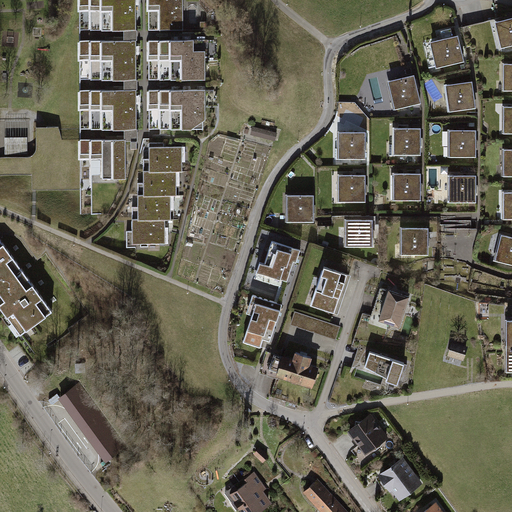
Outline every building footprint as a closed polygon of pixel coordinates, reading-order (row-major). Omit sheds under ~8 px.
[(91,30),(90,0),(79,0),(80,30),(91,30)] [(101,5),(101,0),(90,0),(91,30),(112,30),(112,5),(101,5)] [(136,30),(135,0),(101,0),(101,5),(112,5),(112,30),(136,30)] [(148,0),(148,29),(183,30),(182,0),(148,0)] [(511,18),(496,22),(502,47),(511,44),(511,18)] [(457,36),(431,42),(437,67),(463,60),(457,36)] [(91,79),(91,40),(80,40),(80,80),(91,79)] [(102,54),(101,40),(91,40),(91,79),(113,79),(112,54),(102,54)] [(136,79),(136,40),(101,40),(102,54),(112,54),(113,79),(136,79)] [(160,80),(160,40),(149,40),(149,80),(160,80)] [(171,54),(171,40),(160,40),(160,80),(182,79),(182,54),(171,54)] [(205,79),(205,40),(171,40),(171,54),(182,54),(182,79),(205,79)] [(413,75),(389,81),(395,108),(420,102),(413,75)] [(471,82),(446,85),(450,110),(475,107),(471,82)] [(136,129),(136,89),(101,90),(102,104),(113,104),(113,129),(136,129)] [(160,129),(160,89),(149,90),(149,129),(160,129)] [(171,104),(171,89),(160,89),(160,129),(182,129),(182,104),(171,104)] [(205,119),(205,89),(171,89),(171,104),(182,104),(182,129),(194,129),(194,126),(205,119)] [(91,129),(91,90),(80,90),(80,129),(91,129)] [(102,104),(101,90),(91,90),(91,129),(113,129),(113,104),(102,104)] [(0,174),(5,174),(32,174),(32,189),(34,189),(36,189),(80,189),(80,179),(80,139),(62,139),(59,126),(46,127),(43,127),(36,127),(36,148),(35,151),(33,154),(30,156),(27,156),(5,157),(0,157),(0,174)] [(276,133),(253,127),(251,134),(274,140),(276,133)] [(420,128),(395,128),(395,144),(390,144),(390,155),(398,155),(398,153),(420,153),(420,128)] [(475,130),(450,130),(450,155),(475,155),(475,130)] [(364,132),(339,132),(339,148),(335,148),(335,159),(339,159),(339,157),(365,157),(364,132)] [(5,149),(27,149),(27,137),(5,137),(5,149)] [(91,153),(91,139),(80,139),(80,179),(92,179),(102,179),(102,153),(91,153)] [(126,141),(125,139),(91,139),(91,153),(102,153),(102,179),(126,178),(126,141)] [(143,169),(143,171),(176,171),(182,171),(182,146),(163,147),(163,143),(149,143),(149,159),(143,159),(143,169)] [(138,182),(138,195),(171,195),(176,195),(176,171),(143,171),(143,182),(138,182)] [(420,173),(395,173),(395,198),(420,198),(420,173)] [(365,175),(339,175),(339,200),(365,200),(365,175)] [(475,175),(450,175),(450,200),(475,200),(475,175)] [(132,206),(132,219),(165,219),(171,219),(171,195),(138,195),(138,206),(132,206)] [(313,195),(287,195),(288,220),(313,220),(313,195)] [(141,247),(141,243),(165,243),(165,219),(132,219),(132,230),(126,230),(126,247),(141,247)] [(372,220),(346,220),(346,245),(372,245),(372,220)] [(429,227),(404,227),(404,253),(415,253),(429,253),(429,247),(429,231),(429,227)] [(511,236),(502,235),(496,259),(511,263),(511,236)] [(0,286),(23,270),(0,238),(0,286)] [(260,262),(257,271),(271,275),(269,283),(285,288),(294,262),(296,262),(300,250),(272,241),(265,264),(260,262)] [(324,266),(311,305),(333,313),(340,291),(345,292),(348,283),(345,282),(347,274),(324,266)] [(52,310),(23,270),(0,286),(0,299),(1,301),(0,302),(0,306),(12,322),(15,320),(23,331),(52,310)] [(408,296),(389,290),(380,319),(399,325),(408,296)] [(270,341),(282,304),(253,294),(249,306),(260,309),(257,320),(251,318),(243,341),(260,347),(263,339),(270,341)] [(339,326),(295,312),(291,324),(335,339),(339,326)] [(466,348),(453,343),(449,354),(462,358),(466,348)] [(397,383),(404,362),(370,351),(365,366),(386,377),(386,378),(386,379),(397,383)] [(284,356),(274,353),(269,367),(279,370),(278,374),(310,385),(316,367),(308,365),(311,357),(296,352),(293,359),(284,356)] [(124,447),(78,384),(60,397),(106,460),(124,447)] [(52,403),(60,397),(57,393),(49,399),(52,403)] [(355,426),(350,430),(360,444),(362,443),(368,451),(386,437),(370,415),(361,422),(356,421),(355,426)] [(267,455),(259,448),(255,453),(263,460),(267,455)] [(402,459),(380,475),(390,489),(393,488),(398,495),(409,488),(413,488),(420,483),(402,459)] [(233,486),(225,492),(231,500),(232,504),(237,510),(242,506),(245,511),(254,511),(268,502),(257,487),(262,482),(254,472),(246,479),(248,482),(236,490),(233,486)] [(314,482),(304,491),(322,511),(347,511),(320,483),(317,486),(314,482)]
